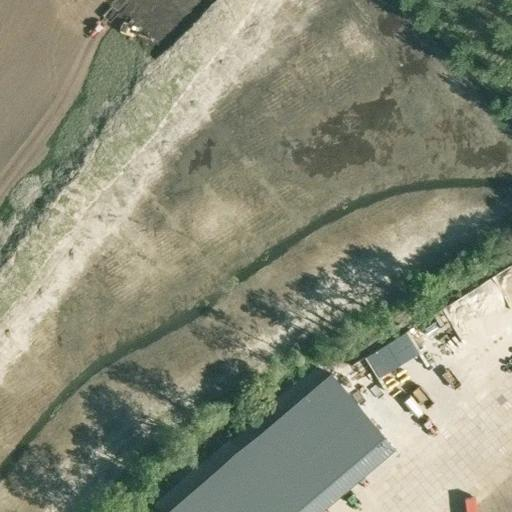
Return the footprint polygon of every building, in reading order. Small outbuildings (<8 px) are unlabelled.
[(370,353),(387,367),(395,356),(379,343),(370,353)] [(394,374),(404,389),(425,375),(414,359),(394,374)] [(465,406),(477,396),(466,383),(454,392),(465,406)] [(370,387),(360,393),(373,415),(383,409),(370,387)] [(313,423),(330,414),(320,395),(302,405),(313,423)] [(293,446),(309,466),(323,455),(307,434),(293,446)] [(462,465),(490,453),(482,435),(454,446),(462,465)]
